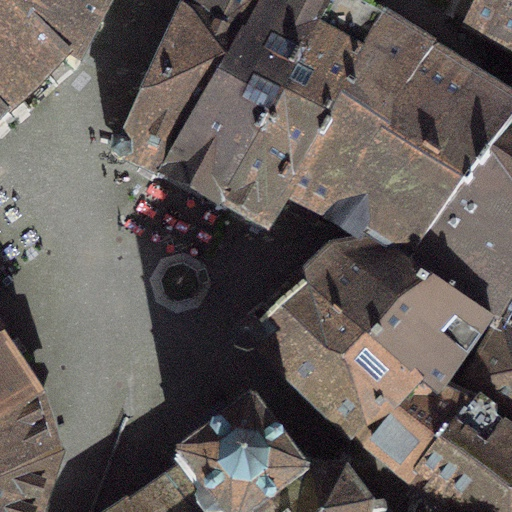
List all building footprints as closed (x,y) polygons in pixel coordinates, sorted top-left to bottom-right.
[(28,90),(60,57),(54,53),(53,53),(43,41),(1,0),(0,0),(0,111),(12,123),(16,120),(5,111),(28,90)] [(1,0),(43,41),(53,53),(54,53),(60,57),(68,61),(67,63),(75,70),(81,61),(77,59),(108,0),(1,0)] [(178,137),(160,177),(167,180),(170,174),(217,199),(214,206),(220,209),(239,170),(334,0),(258,0),(237,42),(230,57),(178,137)] [(187,0),(182,12),(178,10),(176,14),(237,42),(258,0),(187,0)] [(380,23),(341,0),(334,0),(239,170),(220,209),(226,212),(229,206),(253,218),(249,225),(263,232),(281,193),(275,190),(389,19),(383,16),(380,23)] [(511,0),(480,0),(465,29),(511,52),(511,0)] [(237,42),(176,14),(174,19),(179,21),(158,70),(156,70),(153,77),(156,78),(142,110),(137,107),(133,117),(138,119),(127,142),(126,142),(122,140),(113,144),(111,155),(119,162),(129,158),(131,155),(159,169),(156,174),(160,177),(178,137),(230,57),(237,42)] [(393,23),(389,19),(275,190),(281,193),(333,220),(373,245),(375,243),(412,266),(494,159),(490,155),(511,125),(511,103),(390,29),(393,23)] [(9,127),(12,123),(0,111),(0,117),(0,118),(9,127)] [(511,125),(490,155),(494,159),(412,266),(493,327),(495,323),(492,321),(508,295),(511,296),(511,293),(511,287),(511,288),(511,287),(511,125)] [(375,243),(373,245),(341,251),(339,247),(333,250),(335,254),(308,280),(304,276),(299,281),(330,305),(410,379),(450,394),(458,384),(456,383),(488,327),(491,329),(493,327),(412,266),(375,243)] [(330,305),(299,281),(296,284),(300,288),(258,327),(247,322),(236,327),(231,337),(235,348),(246,353),(258,348),(344,433),(356,437),(410,379),(330,305)] [(511,332),(501,327),(468,381),(482,394),(493,403),(492,405),(511,422),(511,332)] [(0,418),(36,397),(2,347),(10,342),(7,338),(0,342),(0,418)] [(410,379),(356,437),(411,483),(482,394),(468,381),(463,389),(458,384),(450,394),(410,379)] [(493,403),(482,394),(411,483),(446,511),(511,511),(511,435),(511,436),(490,418),(490,409),(489,408),(492,405),(493,403)] [(0,478),(35,460),(57,453),(55,447),(52,448),(36,397),(0,418),(0,478)] [(291,456),(250,403),(173,462),(181,473),(138,503),(136,501),(134,498),(111,511),(387,511),(386,503),(373,505),(347,472),(352,461),(341,456),(336,470),(311,467),(306,452),(291,456)] [(0,511),(37,511),(55,461),(59,459),(57,453),(35,460),(0,478),(0,511)]
